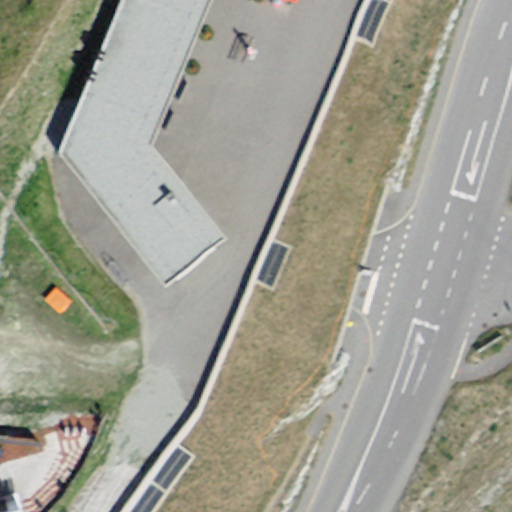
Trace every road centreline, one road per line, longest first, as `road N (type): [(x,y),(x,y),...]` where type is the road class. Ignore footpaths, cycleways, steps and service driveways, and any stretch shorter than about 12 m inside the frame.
road 1 (unclassified): [(342,511),(398,384),(511,40)]
road 2 (track): [(73,0),(0,146)]
